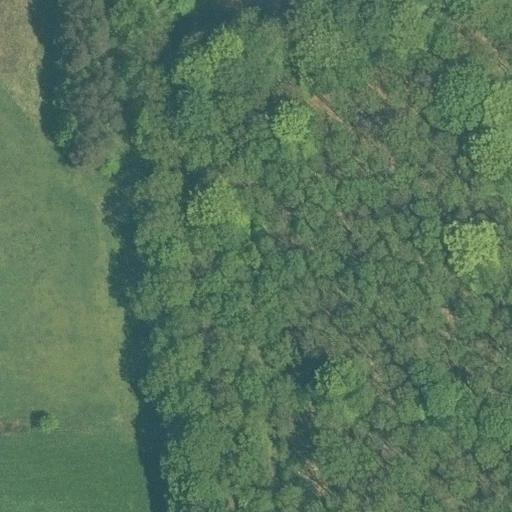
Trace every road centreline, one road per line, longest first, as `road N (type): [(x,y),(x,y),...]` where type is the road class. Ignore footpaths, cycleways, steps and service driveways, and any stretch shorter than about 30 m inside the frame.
road 1 (track): [(234,511),(158,0)]
road 2 (track): [(407,0),(171,85)]
